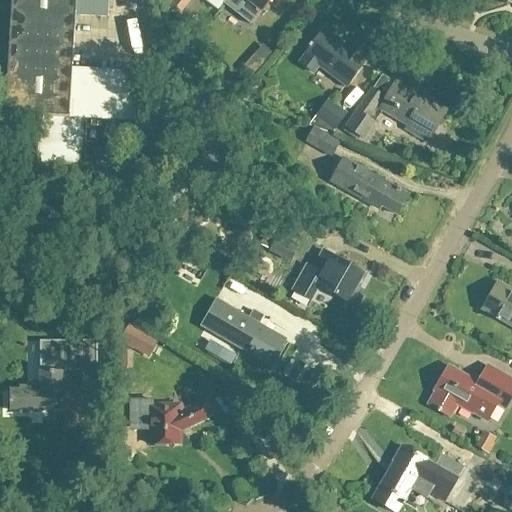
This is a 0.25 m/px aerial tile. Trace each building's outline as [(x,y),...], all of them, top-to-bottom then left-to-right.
[(11,0),(4,114),(23,115),(40,116),(38,139),(37,164),(84,167),(85,142),(86,120),(133,123),(136,72),(72,68),(75,15),(75,0),(11,0)] [(75,0),(75,15),(107,17),(107,0),(75,0)] [(151,0),(150,0),(115,32),(127,46),(164,14),(151,0)] [(172,0),(167,7),(179,16),(191,0),(172,0)] [(270,0),(228,0),(224,5),(251,25),(262,11),(270,0)] [(312,74),(319,65),(346,86),(368,58),(349,43),(346,46),(324,29),(304,54),(305,55),(298,64),(312,74)] [(373,89),(346,129),(362,140),(383,109),(408,124),(406,128),(428,142),(446,111),(418,94),(419,93),(398,80),(387,98),(373,89)] [(308,124),(331,133),(346,113),(326,98),(308,124)] [(314,127),(306,142),(333,156),(341,141),(330,135),(314,127)] [(203,171),(207,175),(217,165),(197,148),(179,169),(194,182),(203,171)] [(408,195),(344,158),(331,181),(379,209),(381,206),(397,215),(408,195)] [(259,245),(271,250),(270,252),(290,263),(298,248),(277,238),(265,233),(259,245)] [(318,285),(347,301),(363,274),(323,250),(312,268),(306,265),(295,284),(313,295),(318,285)] [(511,290),(498,282),(482,310),(511,327),(511,290)] [(216,300),(201,327),(271,367),(286,341),(259,325),(264,317),(253,311),(249,319),(216,300)] [(120,342),(127,346),(149,358),(159,341),(139,329),(129,324),(120,342)] [(18,390),(9,391),(9,411),(9,412),(64,411),(63,391),(62,391),(62,372),(63,372),(63,371),(83,371),(98,371),(97,340),(51,341),(51,342),(55,342),(56,371),(40,372),(39,372),(39,381),(29,382),(29,386),(19,386),(18,390)] [(436,392),(428,405),(450,417),(457,404),(487,421),(511,380),(488,367),(480,381),(471,376),(470,379),(448,366),(434,391),(436,392)] [(206,401),(184,412),(181,406),(149,405),(149,413),(150,413),(150,444),(180,444),(181,431),(212,415),(206,401)] [(476,445),(488,454),(497,440),(484,432),(476,445)] [(372,499),(393,511),(397,511),(410,489),(426,499),(430,493),(445,501),(458,480),(427,462),(427,460),(403,446),(372,499)] [(511,456),(501,449),(491,462),(504,471),(511,458),(511,456)] [(511,511),(511,499),(508,498),(503,508),(511,511)]
